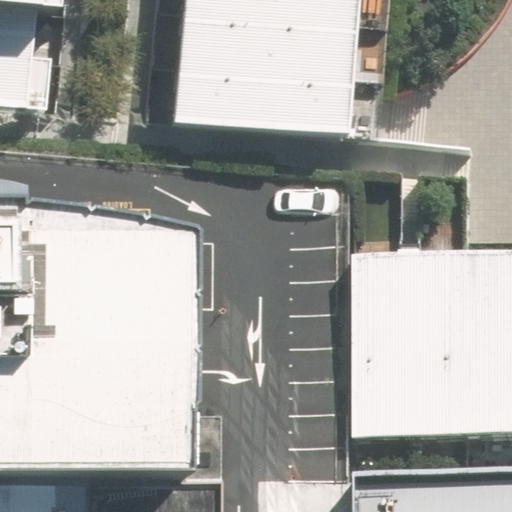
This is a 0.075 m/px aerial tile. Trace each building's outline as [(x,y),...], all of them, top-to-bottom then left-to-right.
[(0,0),(0,51),(44,56),(50,0),(0,0)] [(344,31),(346,0),(181,0),(180,15),(344,31)] [(338,86),(344,31),(180,15),(175,70),(338,86)] [(0,110),(38,114),(44,56),(0,51),(0,110)] [(336,113),(338,86),(175,70),(170,125),(333,141),(336,113)] [(0,482),(79,483),(177,483),(177,247),(129,233),(74,225),(13,218),(0,218),(0,482)] [(356,435),(433,436),(435,258),(358,257),(356,435)] [(433,436),(511,437),(511,313),(511,258),(435,258),(433,436)] [(0,482),(0,511),(79,511),(79,483),(0,482)] [(511,511),(511,485),(261,482),(261,511),(511,511)] [(177,483),(79,483),(79,511),(215,511),(216,484),(177,483)]
